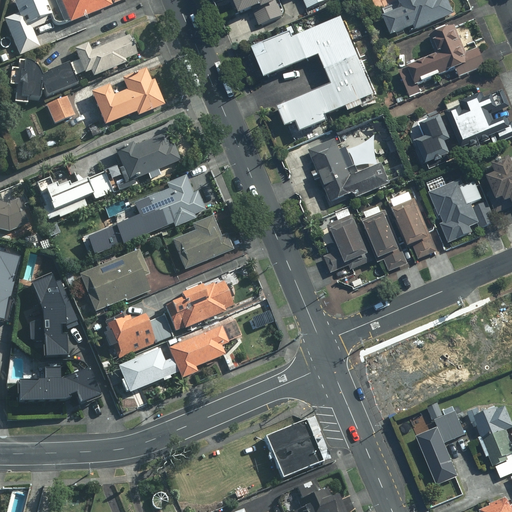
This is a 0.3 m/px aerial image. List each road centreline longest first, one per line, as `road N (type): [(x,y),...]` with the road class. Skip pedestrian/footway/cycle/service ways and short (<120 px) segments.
road 1 (tertiary): [(178,0),(326,351)]
road 2 (tertiary): [(0,454),(142,443),(311,372),(326,351)]
road 3 (residential): [(326,351),(343,333),(511,261)]
road 4 (tertiary): [(326,351),(393,511)]
